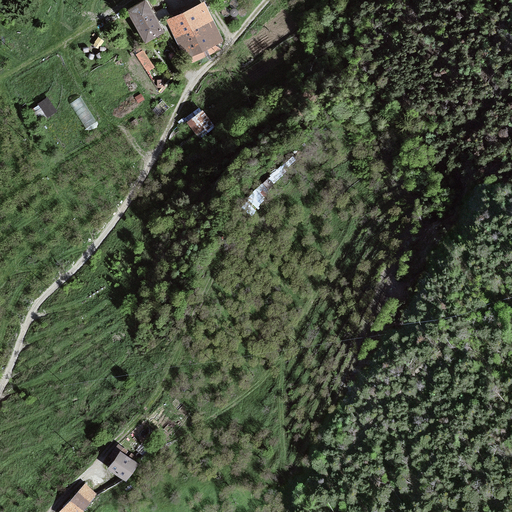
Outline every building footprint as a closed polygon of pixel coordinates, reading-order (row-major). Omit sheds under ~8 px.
[(161,34),(144,3),(128,11),(144,42),(161,34)] [(222,46),(201,4),(166,21),(187,63),(222,46)] [(33,105),(42,119),(58,108),(48,94),(33,105)] [(70,101),(87,127),(97,120),(80,94),(70,101)] [(210,126),(200,112),(186,121),(196,136),(210,126)] [(256,204),(274,191),(266,179),(247,193),(256,204)] [(137,465),(121,453),(110,468),(126,480),(137,465)] [(79,511),(95,494),(83,484),(58,511),(79,511)]
